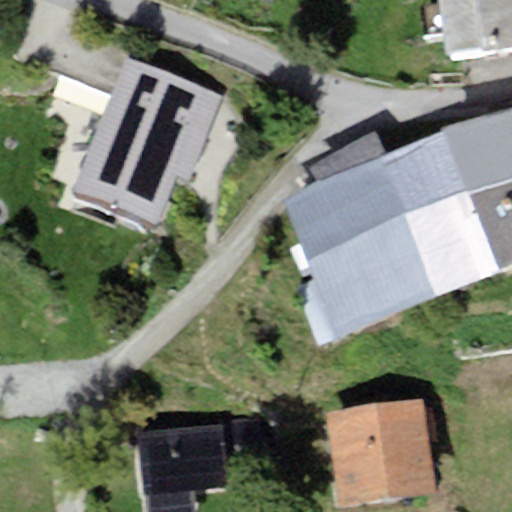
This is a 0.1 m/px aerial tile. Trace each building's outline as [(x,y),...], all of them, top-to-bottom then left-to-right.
[(511,0),(437,0),(445,60),(511,51),(511,0)] [(224,95),(130,56),(75,188),(157,223),(178,172),(190,177),(224,95)] [(511,109),(440,131),(498,272),(511,266),(511,109)] [(434,298),(384,156),(376,131),(310,167),(316,182),(283,201),(318,282),(297,291),(321,346),(434,298)] [(384,156),(434,298),(498,272),(440,131),(384,156)] [(424,398),(327,412),(341,506),(438,492),(431,440),(439,439),(434,407),(426,409),(424,398)] [(217,428),(138,434),(144,511),(181,511),(235,507),(230,447),(273,444),(271,417),(217,421),(217,428)]
